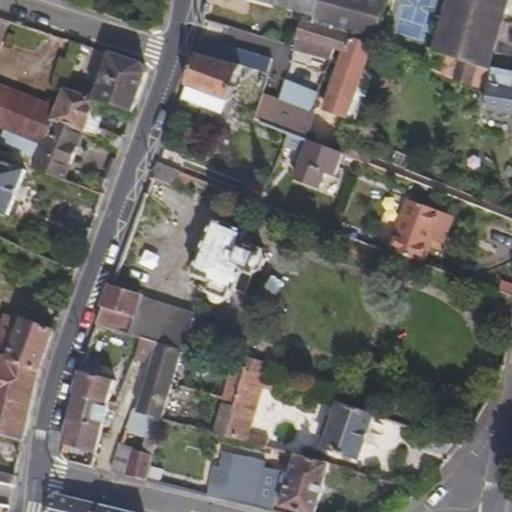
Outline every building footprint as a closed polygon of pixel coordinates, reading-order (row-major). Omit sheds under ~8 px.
[(374,42),(388,2),(380,0),(282,0),(282,3),(318,14),(315,22),(350,34),(374,42)] [(470,43),(479,0),(463,0),(458,20),(446,17),(434,63),(461,73),(463,66),(470,43)] [(458,20),(463,0),(450,0),(446,17),(458,20)] [(496,48),(510,0),(479,0),(470,43),(496,48)] [(0,50),(1,51),(10,24),(0,20),(0,50)] [(345,54),(350,34),(315,22),(313,32),(301,29),(294,55),(331,61),(335,51),(345,54)] [(349,118),(374,42),(350,34),(345,54),(342,69),(336,87),(327,110),(349,118)] [(230,101),(242,68),(270,75),(274,63),(253,56),(202,41),(199,57),(183,99),(223,113),(228,101),(230,101)] [(490,70),(496,48),(470,43),(463,66),(490,70)] [(134,111),(149,72),(146,62),(115,53),(98,99),(134,111)] [(511,115),(511,72),(496,70),(490,112),(511,115)] [(0,124),(3,126),(16,92),(0,85),(0,124)] [(88,132),(98,99),(68,88),(60,109),(56,118),(83,131),(88,132)] [(44,140),(54,117),(56,118),(60,109),(16,92),(3,126),(5,128),(44,140)] [(272,129),(281,102),(278,100),(263,96),(254,124),(272,129)] [(300,138),(308,117),(310,112),(281,102),(272,129),(288,135),(300,138)] [(65,178),(83,131),(56,118),(54,117),(44,140),(38,156),(33,167),(65,178)] [(308,141),(316,120),(308,117),(300,138),(308,141)] [(44,140),(5,128),(0,139),(0,141),(38,156),(44,140)] [(121,147),(125,136),(110,129),(106,140),(121,147)] [(335,177),(343,154),(311,142),(302,166),(335,177)] [(0,210),(6,213),(23,167),(0,158),(0,210)] [(179,187),(183,173),(157,164),(152,178),(179,187)] [(436,239),(440,229),(444,231),(450,213),(412,198),(392,250),(427,263),(436,239)] [(447,243),(457,216),(450,213),(444,231),(440,229),(436,239),(447,243)] [(262,269),(266,258),(263,252),(264,249),(245,242),(248,231),(215,218),(196,275),(213,281),(209,293),(212,294),(213,299),(214,302),(217,303),(221,303),(226,299),(230,300),(234,287),(237,288),(243,270),(255,275),(257,270),(262,269)] [(129,334),(142,296),(113,283),(111,282),(102,306),(104,306),(98,324),(129,334)] [(0,355),(42,370),(55,330),(25,320),(23,321),(6,315),(0,333),(0,355)] [(171,399),(186,353),(144,339),(136,361),(153,367),(138,414),(165,422),(171,399)] [(0,434),(25,441),(37,387),(42,370),(0,355),(0,434)] [(114,394),(97,387),(100,378),(84,372),(78,393),(109,406),(114,394)] [(251,439),(265,390),(271,392),(274,382),(248,373),(238,406),(228,440),(268,451),(269,445),(251,439)] [(103,431),(109,406),(78,393),(75,401),(71,418),(103,431)] [(330,431),(340,403),(331,401),(326,416),(329,417),(325,430),(330,431)] [(361,461),(376,415),(340,403),(330,431),(325,449),(361,461)] [(228,440),(238,406),(230,404),(229,408),(224,407),(216,436),(228,440)] [(160,441),(165,422),(138,414),(134,414),(128,432),(150,438),(160,441)] [(97,455),(103,431),(71,418),(68,428),(64,445),(97,455)] [(449,459),(463,444),(430,433),(423,451),(449,459)] [(156,457),(160,441),(150,438),(146,454),(156,457)] [(149,483),(156,457),(146,454),(123,448),(115,475),(149,483)] [(299,511),(319,511),(332,468),(297,459),(292,477),(266,470),(267,465),(226,455),(222,471),(215,470),(209,497),(268,511),(275,511),(279,498),(286,499),(284,508),(299,511)] [(0,484),(14,489),(16,478),(0,473),(0,484)] [(121,511),(61,498),(53,501),(51,511),(121,511)]
